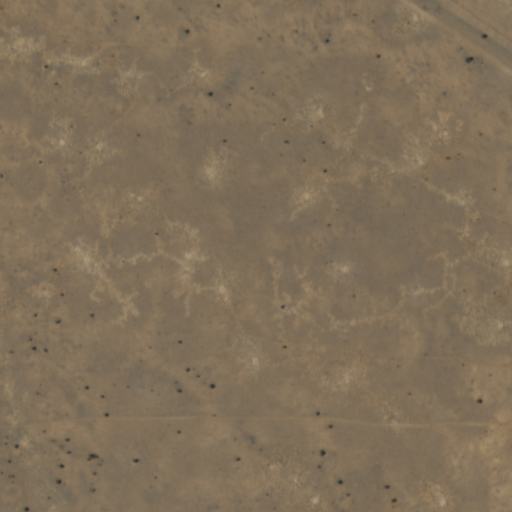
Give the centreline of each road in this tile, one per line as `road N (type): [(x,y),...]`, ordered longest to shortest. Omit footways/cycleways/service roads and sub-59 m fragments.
road 1 (residential): [(372,511),(372,0)]
road 2 (residential): [(378,0),(511,107)]
